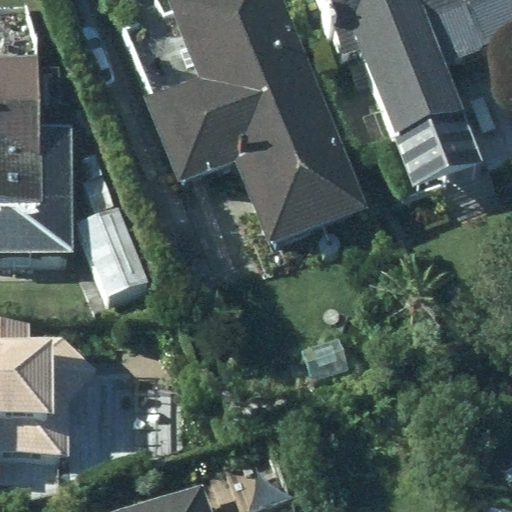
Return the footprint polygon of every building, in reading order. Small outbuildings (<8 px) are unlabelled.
[(188,78),(131,100),(172,207),(209,192),(239,270),(358,225),(271,0),(185,0),(162,9),(188,78)] [(303,0),(329,70),(350,63),(385,161),(463,133),(423,22),(469,6),(466,0),(303,0)] [(0,229),(32,230),(31,63),(0,63),(0,229)] [(141,299),(106,217),(76,229),(112,312),(141,299)] [(31,331),(0,331),(0,479),(1,475),(77,473),(75,400),(98,378),(69,348),(32,349),(31,331)] [(202,511),(195,492),(141,511),(202,511)]
